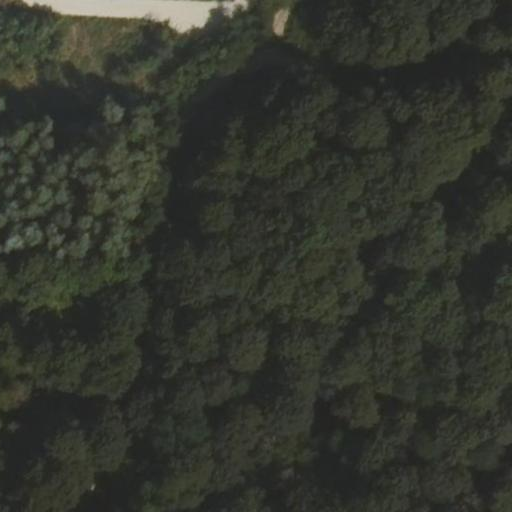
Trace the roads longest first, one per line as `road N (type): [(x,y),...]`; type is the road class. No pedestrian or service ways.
road 1 (track): [(72,511),(101,461),(144,340),(175,162),(214,89),(247,50)]
road 2 (track): [(511,57),(247,50)]
road 3 (track): [(239,0),(226,14),(63,13),(40,0)]
